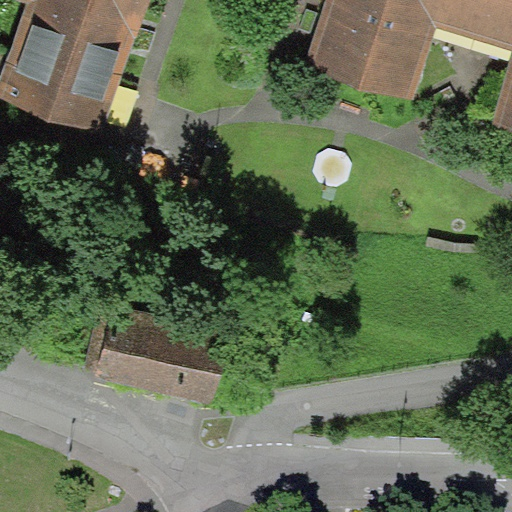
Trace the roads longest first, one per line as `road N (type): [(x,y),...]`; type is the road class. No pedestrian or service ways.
road 1 (residential): [(180,462),(511,374)]
road 2 (residential): [(180,462),(511,472)]
